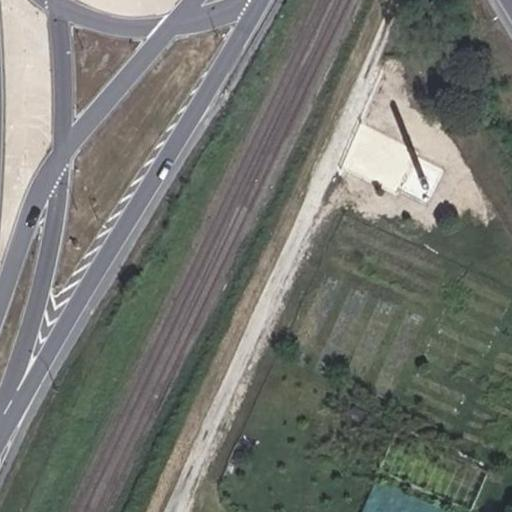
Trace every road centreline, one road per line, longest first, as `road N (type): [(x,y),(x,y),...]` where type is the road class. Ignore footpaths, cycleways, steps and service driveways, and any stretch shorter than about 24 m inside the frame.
road 1 (track): [(183,511),(210,480),(380,114),(415,97),(437,113),(511,241)]
road 2 (track): [(405,0),(174,511)]
road 3 (primary): [(0,457),(257,0)]
road 4 (primary): [(0,431),(57,210),(59,159)]
road 5 (primary): [(173,28),(59,159)]
road 6 (primary): [(59,159),(58,4)]
road 7 (primary): [(59,159),(0,301)]
